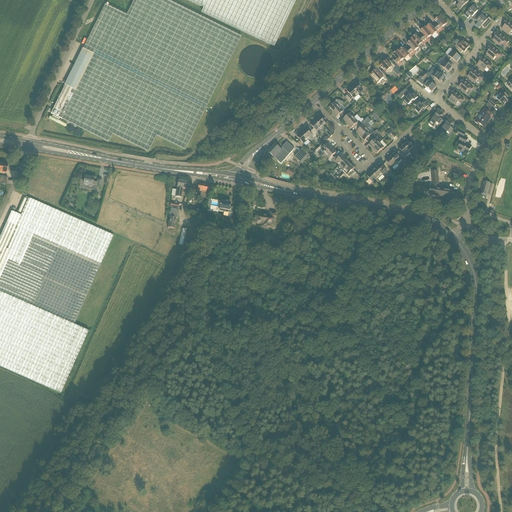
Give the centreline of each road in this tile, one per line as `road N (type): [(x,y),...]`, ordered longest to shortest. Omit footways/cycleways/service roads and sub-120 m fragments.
road 1 (track): [(501,511),(504,240)]
road 2 (secondary): [(467,464),(476,293),(453,237)]
road 3 (secondary): [(453,237),(418,215),(273,187)]
road 4 (secondary): [(191,173),(29,145)]
road 5 (unclassified): [(29,145),(91,0)]
road 6 (secondary): [(313,101),(433,0)]
road 7 (track): [(246,456),(365,502)]
